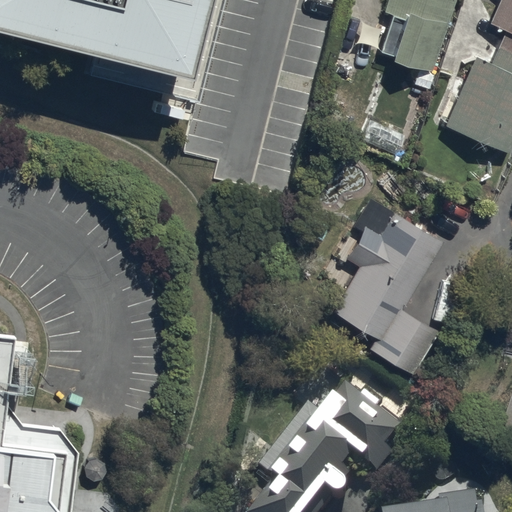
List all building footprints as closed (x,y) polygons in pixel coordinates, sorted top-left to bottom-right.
[(208,0),(0,0),(0,45),(185,92),(208,0)] [(378,45),(430,62),(451,0),(383,0),(381,5),(390,9),(378,45)] [(443,119),(505,144),(511,127),(511,0),(490,0),(485,11),(502,19),(486,54),(474,49),(443,119)] [(437,325),(399,302),(441,233),(366,189),(349,218),(359,224),(344,250),(358,258),(331,303),(375,329),(368,341),(409,368),(437,325)] [(0,409),(13,310),(0,308),(0,511),(65,511),(74,439),(54,418),(0,411),(0,409)] [(511,320),(501,354),(511,357),(511,389),(504,414),(511,416),(511,320)] [(276,476),(248,511),(307,511),(329,486),(335,492),(336,492),(337,492),(338,493),(339,493),(340,493),(341,493),(342,492),(343,492),(344,492),(344,491),(345,491),(346,490),(347,489),(347,488),(348,487),(348,486),(348,485),(348,484),(348,483),(348,482),(348,481),(348,480),(347,479),(352,471),(344,466),(353,453),(379,470),(392,450),(385,446),(398,426),(381,414),(384,410),(377,406),(380,401),(364,391),(363,394),(346,382),(338,395),(335,393),(322,412),(309,403),(261,465),(276,476)] [(476,504),(475,492),(440,498),(441,502),(385,509),(385,511),(484,511),(484,503),(476,504)]
